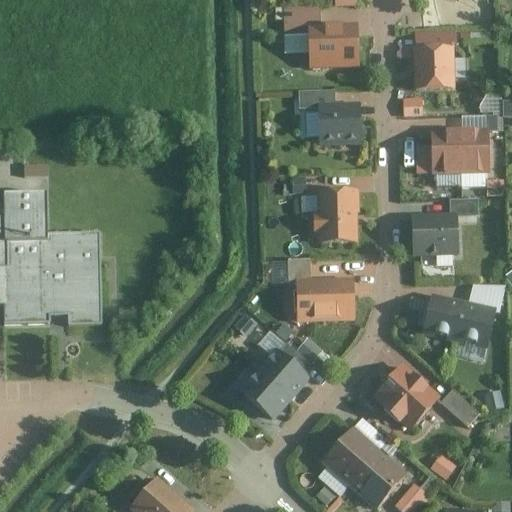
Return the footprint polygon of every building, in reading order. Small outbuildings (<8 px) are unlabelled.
[(333,0),(334,8),(357,7),(356,0),(333,0)] [(310,30),(321,30),(321,10),(285,11),(286,37),(311,37),(310,30)] [(311,37),(311,71),(359,70),(358,29),(321,30),(310,30),(311,37)] [(455,50),(415,51),(416,93),(456,92),(455,50)] [(321,108),(336,108),(336,94),(301,95),(301,111),(321,111),(321,108)] [(403,97),(403,118),(423,117),(423,97),(403,97)] [(321,111),(322,148),(362,147),(361,107),(336,108),(321,108),(321,111)] [(463,178),(462,133),(433,134),(434,178),(463,178)] [(462,133),(463,178),(489,178),(488,133),(462,133)] [(49,175),(49,166),(25,166),(25,175),(49,175)] [(359,215),(358,194),(320,195),(321,216),(317,216),(317,240),(321,240),(321,244),(356,244),(355,215),(359,215)] [(101,261),(101,236),(47,237),(46,197),(3,198),(3,208),(0,208),(0,308),(4,308),(5,329),(51,328),(51,319),(60,319),(68,319),(69,329),(103,329),(101,261)] [(452,204),(452,220),(459,220),(480,220),(479,203),(452,204)] [(452,220),(414,221),(415,261),(460,260),(459,220),(452,220)] [(299,286),(312,286),(311,263),(289,264),(290,287),(299,287),(299,286)] [(312,286),(299,286),(299,287),(300,325),(354,324),(353,285),(312,286)] [(456,345),(465,306),(433,298),(424,337),(456,345)] [(465,306),(456,345),(488,352),(497,314),(465,306)] [(285,347),(277,357),(306,381),(315,371),(285,347)] [(277,357),(260,377),(293,404),(310,384),(306,381),(277,357)] [(438,402),(402,373),(375,406),(411,435),(438,402)] [(277,424),(293,404),(260,377),(244,397),(277,424)] [(455,394),(444,407),(469,428),(480,416),(455,394)] [(322,468),(350,492),(381,455),(353,432),(322,468)] [(381,455),(350,492),(373,511),(376,511),(406,477),(381,455)] [(458,468),(442,456),(433,469),(448,481),(458,468)] [(187,511),(157,485),(132,511),(187,511)] [(416,488),(398,510),(400,511),(414,511),(427,498),(416,488)]
